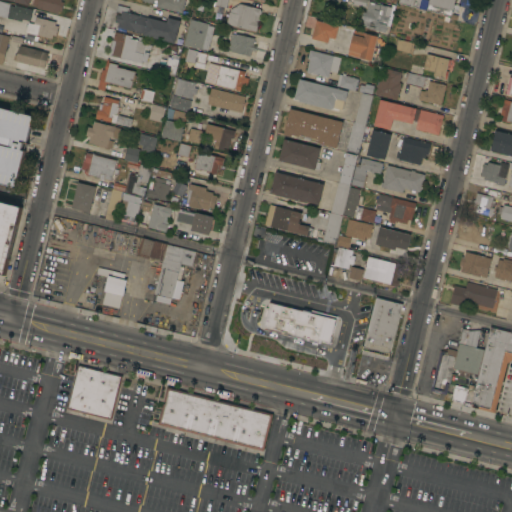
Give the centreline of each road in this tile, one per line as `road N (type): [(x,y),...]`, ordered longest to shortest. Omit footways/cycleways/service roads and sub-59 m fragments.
road 1 (residential): [(499,0),(394,417)]
road 2 (residential): [(295,0),(199,367)]
road 3 (residential): [(93,0),(8,320)]
road 4 (primary): [(8,320),(199,367)]
road 5 (residential): [(290,391),(259,511)]
